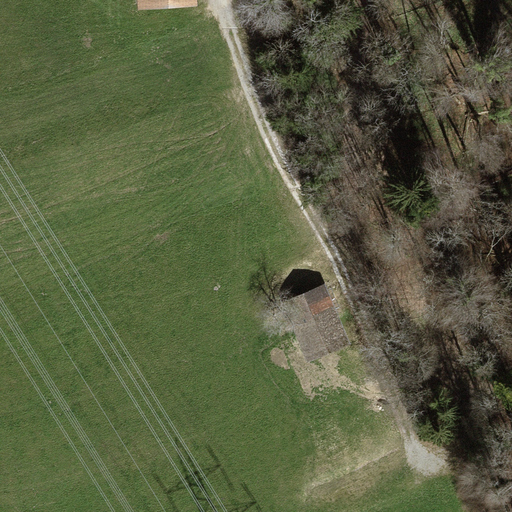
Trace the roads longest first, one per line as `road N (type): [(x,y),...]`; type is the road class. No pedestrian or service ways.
road 1 (track): [(229,0),(241,61),(279,166),(374,346),(419,467)]
road 2 (track): [(345,285),(361,0)]
